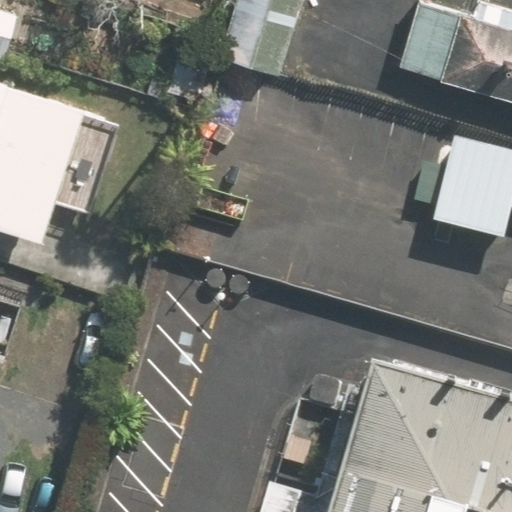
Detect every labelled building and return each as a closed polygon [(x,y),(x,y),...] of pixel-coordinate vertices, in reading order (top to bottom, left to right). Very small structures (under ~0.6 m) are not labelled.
[(0,0),(0,53),(11,57),(19,30),(49,38),(57,11),(28,3),(29,0),(0,0)] [(230,0),(213,50),(276,72),(301,0),(230,0)] [(414,0),(397,60),(511,93),(511,4),(498,0),(468,0),(466,8),(437,0),(414,0)] [(88,206),(115,117),(85,108),(88,99),(0,72),(0,223),(40,235),(52,195),(88,206)] [(511,162),(454,146),(431,228),(506,250),(511,230),(511,162)] [(511,511),(511,403),(380,365),(336,511),(511,511)] [(333,511),(336,503),(273,485),(264,511),(333,511)]
